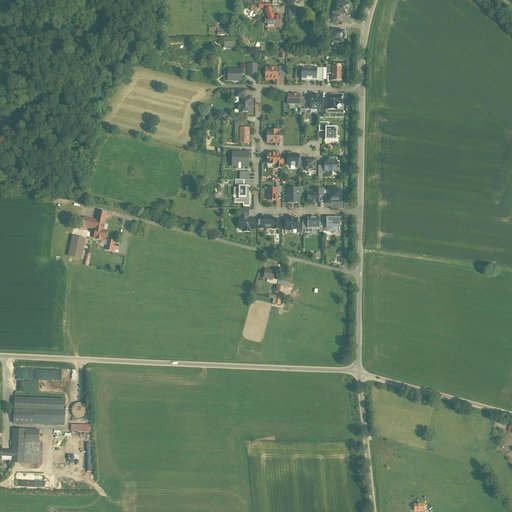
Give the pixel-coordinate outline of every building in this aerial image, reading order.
[(349,5),(338,2),(335,13),(341,14),(343,15),(347,16),(348,11),(347,11),(348,9),(349,5)] [(280,16),(273,16),(271,9),(266,11),(267,16),(268,26),(276,25),(276,27),(280,27),(280,16)] [(335,13),(334,17),(331,16),(330,20),(332,20),(338,22),(339,22),(341,14),(335,13)] [(344,32),(332,30),(331,40),(334,41),(339,42),(342,42),(344,32)] [(257,64),(247,64),(247,77),(257,77),(257,64)] [(312,67),(306,67),(306,68),(302,68),(301,80),(317,81),(317,68),(312,68),(312,67)] [(334,67),(332,67),(332,74),(332,81),(331,81),(341,81),(341,68),(342,68),(342,67),(334,67)] [(278,68),(266,68),(266,70),(265,70),(264,71),(263,72),(263,73),(264,74),(265,75),(266,75),(265,79),(266,79),(267,80),(269,80),(270,80),(277,80),(278,68)] [(242,69),(227,69),(227,81),(242,82),(242,69)] [(300,95),(288,95),(288,105),(299,105),(300,98),(300,95)] [(322,96),(310,95),(310,101),(310,106),(317,106),(317,109),(322,109),(322,96)] [(341,96),(330,96),(330,101),(330,110),(334,110),(334,106),(335,106),(339,103),(339,102),(342,102),(342,101),(342,99),(342,98),(341,98),(341,96)] [(250,99),(240,99),(240,104),(238,104),(238,110),(239,110),(239,114),(250,114),(250,110),(252,110),(252,104),(250,104),(250,99)] [(319,131),(326,131),(326,126),(329,126),(329,122),(319,122),(319,131)] [(249,129),(241,129),(241,123),(238,123),(235,123),(235,135),(240,135),(240,144),(249,144),(249,129)] [(329,126),(326,126),(326,131),(325,140),(337,140),(337,126),(329,126)] [(273,132),(267,132),(267,136),(266,137),(266,139),(267,140),(267,143),(278,143),(278,137),(278,131),(277,131),(274,131),(273,132)] [(247,153),(233,153),(233,166),(237,166),(237,168),(242,168),(242,166),(247,166),(247,153)] [(271,154),(271,155),(267,155),(267,164),(276,165),(276,169),(283,169),(284,160),(283,160),(283,162),(279,162),(279,155),(275,155),(275,154),(271,154)] [(298,155),(287,155),(287,165),(291,165),(291,166),(295,166),(294,165),(297,165),(298,165),(298,159),(298,155)] [(315,160),(305,160),(305,161),(305,170),(308,171),(308,172),(312,172),(312,171),(315,171),(315,160)] [(333,161),(328,160),(328,161),(324,161),(324,166),(324,171),(325,171),(336,171),(337,161),(333,161)] [(246,187),(239,186),(239,187),(239,188),(234,188),(234,196),(239,196),(239,197),(239,198),(239,199),(238,199),(238,203),(243,204),(243,206),(250,206),(250,204),(251,204),(251,195),(248,195),(248,191),(248,185),(246,185),(246,187)] [(277,189),(268,189),(268,200),(272,200),(272,201),(273,201),(273,200),(277,200),(277,196),(277,193),(277,189)] [(295,189),(291,189),(289,189),(289,194),(287,194),(286,194),(286,199),(287,199),(287,203),(291,203),(291,202),(295,202),(295,203),(298,203),(298,196),(298,189),(295,189)] [(329,189),(329,202),(341,202),(341,189),(329,189)] [(316,193),(307,193),(307,203),(318,203),(318,196),(318,193),(316,193)] [(108,215),(97,213),(95,221),(84,218),(82,227),(95,230),(93,239),(106,242),(108,233),(104,232),(108,215)] [(272,217),(265,217),(265,218),(261,218),(261,228),(266,228),(273,228),(273,226),(272,226),(272,221),(272,217)] [(315,217),(311,217),(311,218),(307,217),(307,221),(307,229),(311,229),(316,229),(319,229),(320,229),(320,224),(320,218),(315,218),(315,217)] [(289,218),(289,219),(285,219),(285,223),(284,224),(284,227),(285,228),(285,230),(289,230),(290,232),(292,232),(293,231),(293,230),(297,230),(297,224),(297,219),(293,219),(293,218),(289,218)] [(241,219),(239,219),(239,229),(243,229),(243,232),(250,232),(250,229),(254,230),(254,220),(247,219),(241,219)] [(339,219),(330,219),(330,220),(326,220),(326,228),(326,232),(330,232),(330,233),(335,233),(335,232),(339,232),(339,231),(339,219)] [(280,220),(273,220),(273,221),(272,221),(272,226),(273,226),(273,228),(273,229),(280,229),(280,220)] [(85,240),(73,237),(68,256),(81,259),(85,240)] [(114,241),(108,240),(106,251),(112,252),(114,241)] [(275,271),(265,269),(263,279),(272,281),(275,271)] [(289,282),(278,280),(277,285),(276,285),(275,291),(282,293),(284,287),(288,288),(289,282)] [(275,304),(277,296),(269,294),(268,298),(273,299),(272,303),(275,304)] [(17,380),(17,392),(47,392),(47,380),(17,380)] [(65,399),(14,397),(13,424),(64,426),(65,399)] [(85,405),(83,404),(80,403),(76,404),(74,406),(73,408),(72,411),(73,414),(74,416),(76,418),(79,419),(82,418),(85,417),(87,415),(88,412),(87,409),(87,407),(85,405)] [(84,424),(71,424),(71,432),(90,432),(90,420),(84,420),(84,424)] [(39,430),(13,429),(12,451),(2,451),(2,456),(12,457),(12,463),(41,464),(42,442),(39,442),(39,430)]
